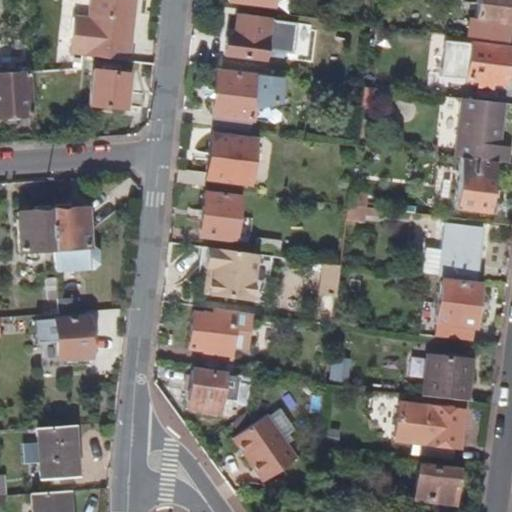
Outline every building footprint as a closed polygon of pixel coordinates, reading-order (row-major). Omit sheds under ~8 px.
[(127,65),(131,32),(129,31),(130,23),(132,24),(135,4),(107,0),(89,0),(87,21),(72,19),(67,57),(127,65)] [(510,38),(511,17),(511,0),(475,0),(474,17),(487,19),(485,35),(510,38)] [(264,66),(269,21),(239,17),(236,39),(228,38),(225,61),(264,66)] [(503,86),(507,48),(468,43),(463,82),(503,86)] [(124,111),(129,76),(94,71),(89,106),(124,111)] [(0,119),(26,119),(24,75),(0,76),(0,119)] [(277,125),(282,82),(218,75),(214,118),(277,125)] [(450,92),(452,81),(430,78),(428,90),(450,92)] [(367,112),(370,86),(361,85),(358,111),(367,112)] [(498,146),(503,102),(459,97),(452,157),(459,158),(494,162),(503,163),(505,147),(498,146)] [(246,183),(252,143),(210,137),(205,173),(176,169),(174,184),(204,188),(205,177),(246,183)] [(488,210),(494,162),(459,158),(453,206),(488,210)] [(364,207),(366,194),(349,192),(348,205),(364,207)] [(232,241),(237,199),(202,195),(197,237),(232,241)] [(344,216),(346,206),(334,204),(332,214),(344,216)] [(363,216),(364,209),(350,207),(349,214),(363,216)] [(96,254),(87,249),(84,209),(49,212),(53,252),(55,275),(93,272),(97,267),(96,254)] [(53,252),(49,212),(15,215),(18,255),(53,252)] [(471,281),(475,244),(481,245),(483,231),(445,226),(439,277),(471,281)] [(277,255),(279,240),(249,237),(247,251),(277,255)] [(250,303),(256,256),(206,250),(204,270),(210,271),(207,298),(250,303)] [(331,281),(333,265),(317,263),(315,279),(331,281)] [(207,298),(210,271),(204,270),(201,297),(207,298)] [(57,298),(55,278),(44,279),(47,309),(58,308),(57,298)] [(473,325),(478,286),(438,281),(433,320),(473,325)] [(71,313),(69,297),(57,298),(58,308),(58,314),(71,313)] [(231,356),(236,313),(214,311),(214,312),(199,311),(195,346),(208,348),(207,355),(210,355),(208,369),(233,373),(235,356),(231,356)] [(90,357),(86,318),(56,321),(57,333),(58,348),(59,360),(90,357)] [(471,340),(473,328),(448,325),(447,337),(471,340)] [(58,348),(57,333),(44,334),(45,349),(58,348)] [(464,401),(470,360),(428,355),(422,396),(464,401)] [(346,382),(348,361),(335,360),(333,381),(346,382)] [(216,413),(220,377),(189,373),(184,409),(216,413)] [(461,411),(400,403),(396,441),(456,449),(461,411)] [(296,458),(265,415),(231,438),(261,482),(296,458)] [(76,478),(71,426),(36,429),(41,481),(76,478)] [(312,470),(316,444),(310,443),(307,469),(312,470)] [(324,466),(326,445),(319,444),(316,465),(324,466)] [(449,506),(453,473),(415,469),(411,502),(449,506)] [(66,511),(65,492),(28,495),(30,511),(66,511)]
